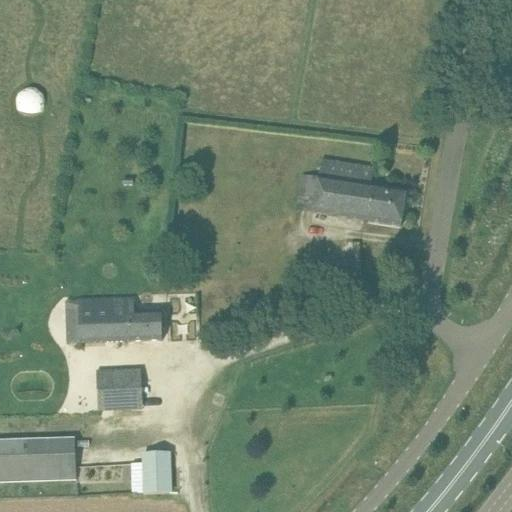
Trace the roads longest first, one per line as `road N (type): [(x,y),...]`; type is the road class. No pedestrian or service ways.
road 1 (unknown): [(427,294),(169,364),(74,338)]
road 2 (unclassified): [(483,350),(438,321),(427,294),(453,132)]
road 3 (unclassified): [(483,350),(448,408),(360,511)]
road 4 (primary): [(511,401),(427,511)]
